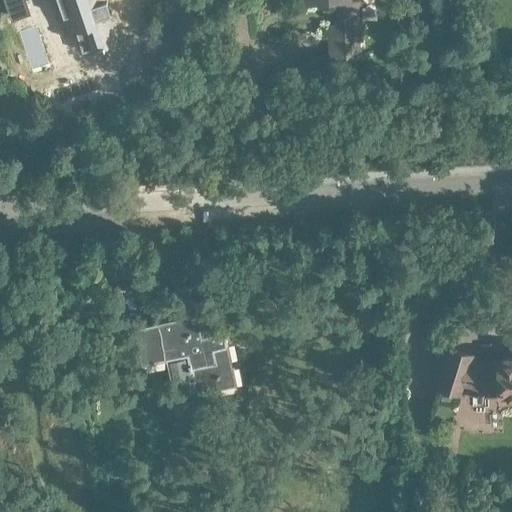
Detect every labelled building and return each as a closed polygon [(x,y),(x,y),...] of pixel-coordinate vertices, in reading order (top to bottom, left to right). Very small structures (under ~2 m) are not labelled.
[(22,0),(7,0),(13,17),(27,13),(22,0)] [(75,26),(82,49),(114,39),(102,0),(51,0),(52,0),(58,0),(68,28),(75,26)] [(301,0),(302,5),(330,3),(330,1),(338,1),(339,24),(328,24),(330,58),(362,56),(358,0),(301,0)] [(172,386),(193,381),(196,394),(236,385),(224,332),(201,337),(196,313),(133,327),(142,365),(166,360),(172,386)] [(449,347),(438,385),(461,392),(462,388),(479,393),(478,395),(483,396),(484,394),(499,393),(499,397),(511,396),(511,356),(499,357),(499,361),(485,361),(471,357),(472,353),(449,347)] [(371,447),(370,461),(387,462),(388,448),(371,447)]
